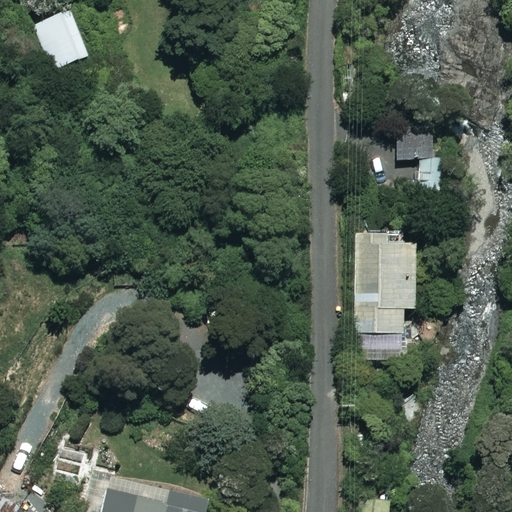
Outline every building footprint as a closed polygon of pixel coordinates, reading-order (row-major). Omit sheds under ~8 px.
[(91,55),(74,10),(34,24),(50,70),(91,55)] [(397,124),(397,157),(418,157),(419,197),(447,197),(446,123),(397,124)] [(420,306),(419,239),(404,239),(403,231),(357,232),(359,351),(407,350),(406,306),(420,306)] [(209,511),(213,497),(114,475),(106,511),(97,510),(96,511),(209,511)] [(390,511),(391,493),(358,492),(357,511),(390,511)]
